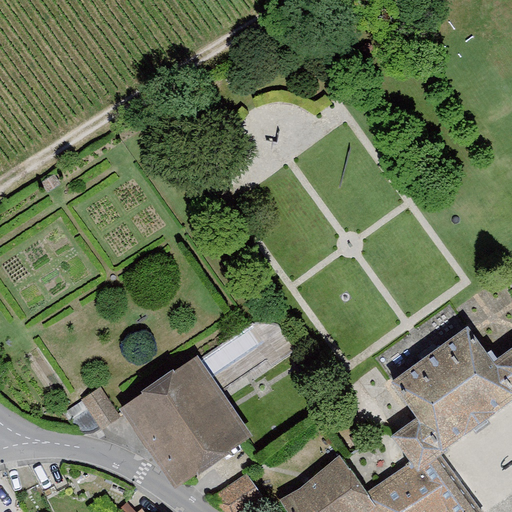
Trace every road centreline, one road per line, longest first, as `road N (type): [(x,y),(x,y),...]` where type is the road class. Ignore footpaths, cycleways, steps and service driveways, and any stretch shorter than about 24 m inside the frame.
road 1 (track): [(0,187),(307,0)]
road 2 (residential): [(197,511),(101,453),(58,443),(14,445)]
